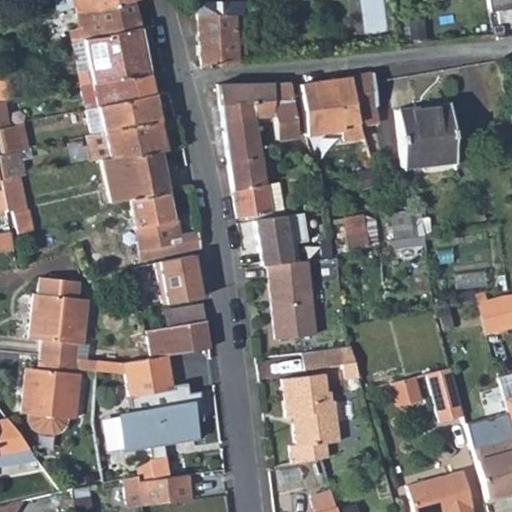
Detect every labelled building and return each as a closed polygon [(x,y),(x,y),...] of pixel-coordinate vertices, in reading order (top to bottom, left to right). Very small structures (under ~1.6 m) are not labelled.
[(73,0),(76,13),(129,1),(131,0),(73,0)] [(511,0),(485,0),(487,11),(511,7),(511,0)] [(135,29),(129,1),(76,13),(80,29),(82,42),(135,29)] [(195,6),(195,8),(196,17),(232,18),(238,18),(238,5),(195,6)] [(232,18),(196,17),(201,66),(235,66),(232,18)] [(68,31),(71,45),(82,42),(80,29),(68,31)] [(70,45),(77,84),(119,75),(120,80),(145,75),(135,29),(82,42),(71,45),(70,45)] [(360,121),(375,119),(370,73),(350,76),(360,119),(360,121)] [(77,84),(83,109),(150,96),(145,75),(120,80),(119,75),(77,84)] [(303,135),(305,137),(339,126),(342,137),(362,131),(360,125),(361,123),(360,121),(360,119),(350,76),(298,85),(303,135)] [(294,137),(286,82),(268,83),(270,113),(267,117),(271,118),(274,139),(294,137)] [(0,102),(12,100),(8,83),(0,83),(0,102)] [(270,113),(268,83),(214,86),(217,107),(248,105),(250,117),(267,117),(270,113)] [(83,109),(88,131),(101,128),(156,121),(150,96),(83,109)] [(21,122),(16,99),(12,100),(0,102),(0,127),(21,122)] [(217,107),(225,163),(256,157),(250,117),(248,105),(217,107)] [(401,169),(456,160),(473,158),(466,112),(449,114),(447,105),(392,112),(401,169)] [(101,128),(107,156),(156,151),(162,151),(156,121),(101,128)] [(25,139),(21,122),(0,127),(0,146),(1,153),(19,148),(53,140),(50,128),(29,132),(30,138),(25,139)] [(88,131),(95,158),(100,157),(107,156),(101,128),(88,131)] [(352,150),(357,168),(370,165),(363,147),(352,150)] [(24,173),(19,148),(1,153),(0,153),(0,173),(1,177),(3,177),(20,174),(24,173)] [(164,191),(156,151),(107,156),(100,157),(107,187),(110,201),(125,198),(164,191)] [(261,185),(256,157),(225,163),(233,219),(268,213),(263,187),(263,184),(261,185)] [(26,207),(20,174),(3,177),(11,211),(26,207)] [(277,184),(263,187),(268,213),(281,211),(277,184)] [(137,258),(198,251),(195,234),(174,238),(164,191),(125,198),(135,251),(131,252),(132,257),(135,256),(137,258)] [(0,212),(9,211),(4,192),(0,193),(0,212)] [(11,213),(16,233),(31,230),(26,210),(11,213)] [(393,251),(424,247),(422,236),(418,212),(381,217),(383,229),(378,231),(379,242),(390,240),(393,251)] [(261,265),(266,265),(293,261),(285,214),(253,219),(261,265)] [(366,242),(375,241),(371,216),(341,220),(345,252),(367,249),(366,242)] [(0,235),(0,253),(14,250),(11,233),(0,235)] [(320,332),(309,258),(293,261),(266,265),(275,340),(320,332)] [(169,269),(168,260),(131,265),(135,280),(158,277),(157,271),(169,269)] [(141,285),(144,305),(195,296),(191,276),(182,277),(181,272),(171,274),(172,279),(141,285)] [(42,337),(41,353),(74,357),(76,340),(81,341),(86,296),(75,295),(77,278),(39,274),(37,291),(34,291),(29,336),(42,337)] [(508,326),(511,325),(511,292),(506,293),(500,294),(508,326)] [(163,311),(166,326),(202,320),(199,306),(163,311)] [(166,326),(144,330),(147,358),(165,355),(206,349),(202,320),(166,326)] [(340,376),(354,374),(344,343),(295,351),(299,370),(337,363),(340,376)] [(73,372),(74,357),(41,353),(40,369),(27,368),(23,413),(31,414),(66,418),(74,418),(78,373),(73,372)] [(147,358),(122,361),(127,394),(163,388),(170,387),(165,355),(147,358)] [(78,373),(123,379),(120,362),(74,357),(73,372),(78,373)] [(503,394),(511,392),(511,371),(498,375),(503,394)] [(439,426),(464,420),(449,372),(426,378),(439,426)] [(288,415),(292,445),(335,440),(330,400),(328,400),(327,392),(322,392),(320,373),(277,379),(282,416),(288,415)] [(386,385),(392,408),(419,402),(412,378),(386,385)] [(165,403),(163,388),(127,394),(130,409),(165,403)] [(511,395),(501,399),(511,438),(511,395)] [(202,439),(197,403),(121,415),(127,452),(202,439)] [(66,426),(66,418),(31,414),(30,423),(34,429),(40,433),(55,435),(66,426)] [(0,456),(32,450),(9,420),(0,421),(0,456)] [(509,492),(511,490),(511,439),(498,443),(493,428),(488,425),(467,431),(487,504),(511,498),(509,492)] [(201,459),(163,463),(165,474),(189,472),(202,471),(201,459)] [(165,474),(140,477),(142,503),(191,498),(189,472),(165,474)] [(407,488),(413,511),(471,511),(471,510),(473,510),(462,474),(407,488)] [(334,504),(330,490),(310,496),(314,509),(334,504)] [(12,511),(19,502),(3,506),(11,511),(12,511)]
